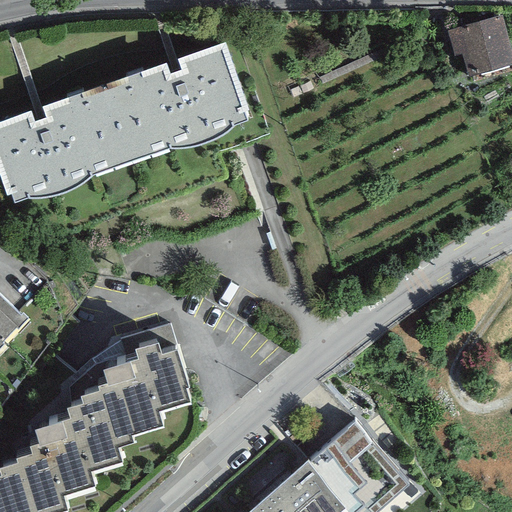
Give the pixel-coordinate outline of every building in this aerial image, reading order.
[(511,43),(502,10),(448,26),(455,50),(463,48),(469,69),(511,56),(511,43)] [(31,100),(0,110),(0,164),(7,185),(9,184),(12,194),(28,188),(35,188),(49,188),(58,185),(65,183),(72,180),(79,175),(87,170),(94,165),(170,139),(181,139),(192,138),(202,135),(214,131),(224,124),(233,116),(247,109),(245,100),(249,100),(225,32),(177,49),(181,59),(170,63),(166,52),(42,96),(45,107),(34,110),(31,100)] [(0,344),(4,340),(3,338),(14,326),(18,327),(28,314),(22,309),(20,311),(0,290),(0,344)] [(158,327),(135,334),(138,343),(102,354),(107,371),(98,373),(99,378),(79,383),(81,387),(65,392),(69,405),(34,416),(39,431),(29,434),(31,441),(16,445),(17,450),(0,454),(0,459),(1,463),(0,463),(0,511),(37,511),(36,507),(68,497),(63,483),(95,473),(90,459),(122,449),(118,435),(133,430),(131,423),(163,413),(159,398),(191,388),(186,373),(189,372),(177,334),(161,339),(158,327)] [(307,453),(239,511),(375,511),(412,480),(355,415),(309,455),(307,453)]
